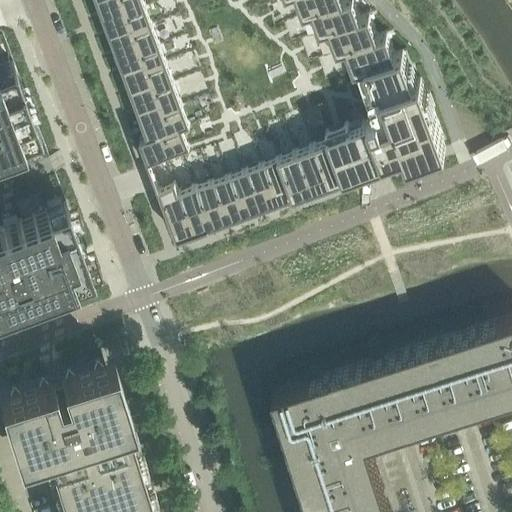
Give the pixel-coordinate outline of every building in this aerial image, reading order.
[(99,0),(105,14),(143,0),(99,0)] [(147,0),(143,0),(105,14),(112,32),(154,17),(147,0)] [(147,0),(154,17),(161,37),(167,54),(175,74),(183,97),(191,117),(183,120),(191,141),(149,156),(159,183),(174,177),(178,187),(195,181),(212,174),(229,168),(246,162),(263,156),(279,149),(296,143),(313,137),(330,131),(346,172),(347,172),(365,165),(389,157),(403,151),(422,144),(425,151),(446,144),(447,144),(444,136),(432,104),(427,105),(422,92),(427,90),(421,75),(414,78),(403,49),(396,51),(387,29),(378,32),(379,34),(319,56),(310,33),(303,13),(298,0),(147,0)] [(298,0),(303,13),(338,0),(298,0)] [(338,0),(303,13),(310,33),(361,14),(361,13),(360,11),(356,0),(338,0)] [(361,14),(310,33),(319,56),(379,34),(378,32),(378,30),(370,10),(361,13),(361,14)] [(154,17),(112,32),(119,52),(161,37),(154,17)] [(161,37),(119,52),(126,69),(167,54),(161,37)] [(167,54),(126,69),(133,90),(175,74),(167,54)] [(0,61),(0,139),(38,125),(37,123),(23,86),(20,77),(13,59),(12,57),(0,61)] [(175,74),(133,90),(141,112),(183,97),(175,74)] [(183,97),(141,112),(149,131),(149,132),(183,120),(191,117),(183,97)] [(149,131),(141,134),(149,156),(191,141),(183,120),(149,132),(149,131)] [(330,131),(313,137),(329,179),(346,172),(330,131)] [(313,137),(296,143),(312,185),(329,179),(313,137)] [(296,143),(279,149),(295,191),(312,185),(296,143)] [(279,149),(263,156),(278,197),(295,191),(279,149)] [(263,156),(246,162),(261,204),(278,197),(263,156)] [(246,162),(229,168),(244,210),(261,204),(246,162)] [(229,168),(212,174),(227,216),(244,210),(229,168)] [(212,174),(195,181),(210,222),(227,216),(212,174)] [(174,177),(159,183),(178,234),(194,228),(178,187),(174,177)] [(195,181),(178,187),(194,228),(210,222),(195,181)] [(66,200),(0,224),(0,301),(88,268),(90,268),(90,267),(91,267),(90,265),(87,257),(82,245),(66,200)] [(392,511),(372,447),(511,402),(511,313),(501,317),(274,388),(313,511),(392,511)] [(53,375),(6,390),(10,403),(25,449),(47,442),(69,511),(157,511),(128,417),(109,357),(62,372),(66,386),(58,389),(53,375)]
